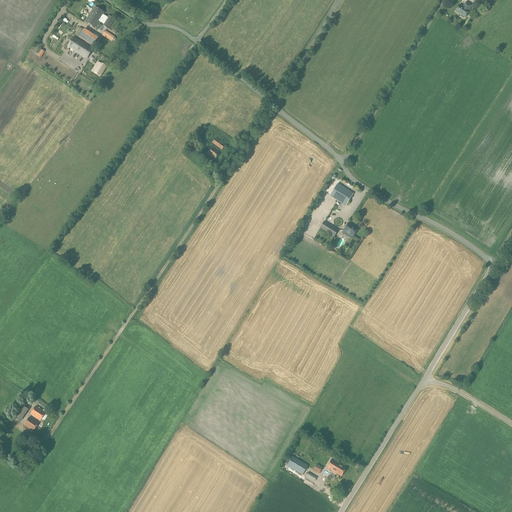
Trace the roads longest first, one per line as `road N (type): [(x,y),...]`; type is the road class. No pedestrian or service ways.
road 1 (unclassified): [(494,262),(354,180),(325,145),(186,34),(147,24),(107,0)]
road 2 (unclassified): [(424,378),(340,511)]
road 3 (unclassified): [(494,262),(424,378)]
